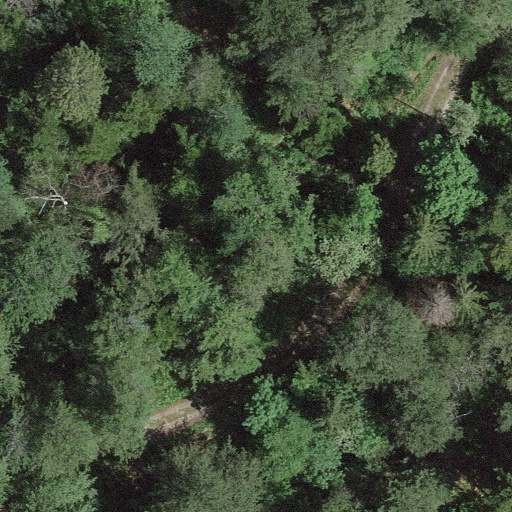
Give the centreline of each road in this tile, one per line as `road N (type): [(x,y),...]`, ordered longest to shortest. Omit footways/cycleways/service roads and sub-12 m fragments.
road 1 (track): [(486,0),(448,36),(425,87),(378,259),(339,325),(158,434),(0,493)]
road 2 (track): [(0,118),(53,196),(110,346),(101,511)]
